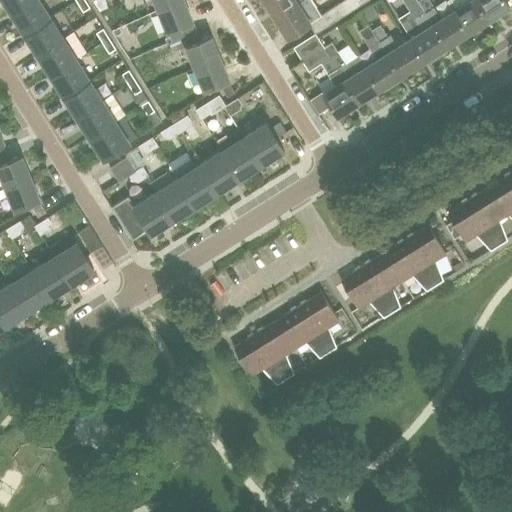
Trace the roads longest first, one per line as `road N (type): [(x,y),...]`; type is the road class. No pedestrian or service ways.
road 1 (residential): [(143,289),(0,67)]
road 2 (residential): [(143,289),(338,167)]
road 3 (residential): [(338,167),(511,55)]
road 4 (residential): [(338,167),(231,0)]
road 5 (residential): [(0,378),(143,289)]
